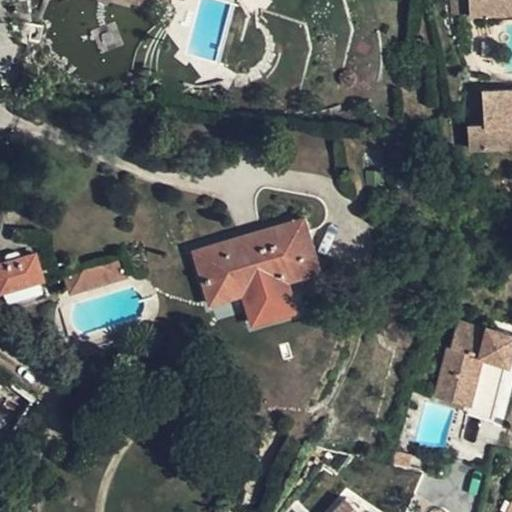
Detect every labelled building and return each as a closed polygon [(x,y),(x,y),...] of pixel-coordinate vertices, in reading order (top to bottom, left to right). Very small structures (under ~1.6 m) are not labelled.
[(243,0),(215,0),(230,4),(214,62),(226,65),(243,0)] [(511,0),(469,0),(472,17),(511,14),(511,0)] [(469,151),(511,150),(511,128),(511,127),(511,87),(483,89),(485,123),(467,125),(469,151)] [(407,172),(393,172),(394,185),(408,186),(407,172)] [(304,218),(195,251),(211,303),(245,293),(248,303),(290,290),(287,280),(321,270),(304,218)] [(412,220),(399,223),(403,238),(415,236),(412,220)] [(35,255),(0,265),(0,294),(44,280),(35,255)] [(69,291),(126,272),(120,256),(63,275),(69,291)] [(466,414),(485,418),(499,359),(508,361),(511,362),(511,358),(511,330),(489,325),(488,328),(458,320),(453,340),(450,340),(436,395),(468,405),(466,414)] [(493,421),(508,361),(499,359),(485,418),(493,421)] [(412,455),(391,449),(388,461),(409,467),(412,455)] [(333,511),(360,511),(345,498),(333,511)]
